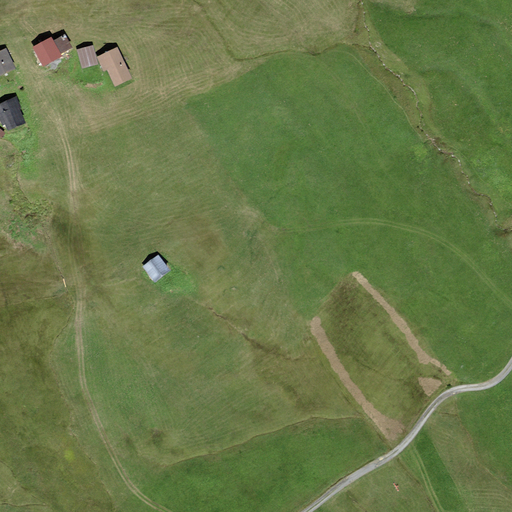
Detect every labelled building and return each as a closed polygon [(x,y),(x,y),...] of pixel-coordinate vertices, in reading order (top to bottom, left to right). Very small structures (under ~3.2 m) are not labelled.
[(32,47),(43,66),(62,56),(61,54),(72,48),(64,34),(53,40),(51,36),(32,47)] [(98,64),(92,45),(76,49),(82,68),(98,64)] [(0,74),(16,68),(7,47),(0,50),(0,74)] [(132,78),(117,47),(96,56),(103,71),(107,70),(115,86),(132,78)] [(8,130),(26,122),(19,107),(21,107),(16,96),(14,97),(0,103),(0,119),(3,126),(5,124),(8,130)] [(159,257),(143,269),(155,284),(171,273),(159,257)]
